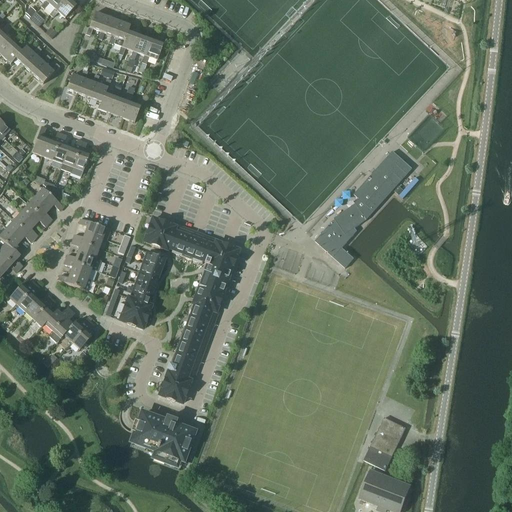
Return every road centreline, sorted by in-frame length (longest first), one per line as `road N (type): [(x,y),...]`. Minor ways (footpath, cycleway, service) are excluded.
road 1 (unclassified): [(429,511),(499,0)]
road 2 (residential): [(155,152),(204,175),(259,224),(263,241),(188,415),(141,397),(153,346),(110,327)]
road 3 (residential): [(155,152),(195,33),(111,0)]
road 4 (residential): [(0,86),(41,111),(115,137)]
